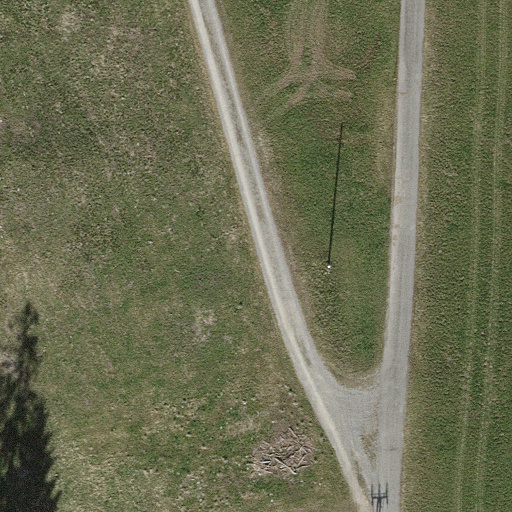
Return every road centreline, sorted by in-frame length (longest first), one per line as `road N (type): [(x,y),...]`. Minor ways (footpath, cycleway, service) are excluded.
road 1 (track): [(200,0),(302,350),(379,511)]
road 2 (track): [(412,0),(388,511)]
